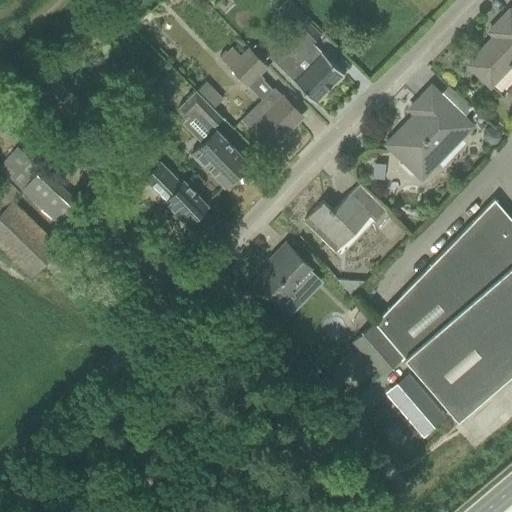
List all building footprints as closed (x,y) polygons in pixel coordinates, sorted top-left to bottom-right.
[(511,13),(508,10),(494,26),(499,30),(467,65),(491,87),(511,64),(511,13)] [(273,59),(272,60),(314,102),(342,73),(314,46),(313,47),(310,44),(320,35),(304,19),(294,29),(299,34),(273,60),(273,59)] [(247,86),(267,66),(248,46),(239,55),(228,66),(227,67),(247,86)] [(231,47),(220,58),(228,66),(239,55),(231,47)] [(47,74),(18,105),(30,116),(46,98),(57,108),(69,95),(47,74)] [(301,116),(287,102),(273,87),(261,100),(241,119),(268,148),(301,116)] [(472,128),(444,101),(430,87),(419,98),(426,106),(420,112),(419,110),(386,144),(422,179),(472,128)] [(221,117),(196,91),(195,90),(177,107),(187,117),(194,110),(211,127),(221,117)] [(499,138),(498,130),(491,126),(485,128),(482,134),(483,141),(489,145),(496,144),(499,138)] [(233,177),(248,163),(215,129),(190,154),(206,170),(207,168),(212,174),(211,175),(223,188),(227,184),(230,184),(233,181),(233,177)] [(21,145),(0,161),(18,184),(38,168),(21,145)] [(159,160),(158,161),(148,151),(133,167),(143,177),(141,179),(162,199),(160,201),(174,215),(178,212),(188,222),(205,205),(181,181),(180,181),(159,160)] [(76,202),(61,188),(39,168),(20,189),(56,223),(76,202)] [(385,210),(372,198),(358,184),(332,211),(322,201),(302,221),(334,252),(368,216),(374,221),(385,210)] [(511,221),(493,199),(373,322),(403,357),(402,358),(455,420),(498,384),(511,371),(511,221)] [(15,201),(0,215),(0,245),(16,262),(31,276),(48,258),(60,246),(15,201)] [(288,287),(309,266),(285,243),(275,253),(278,256),(254,280),(279,304),(292,291),(288,287)] [(362,282),(337,280),(349,294),(362,282)] [(380,376),(400,359),(371,324),(350,341),(380,376)] [(411,409),(405,414),(424,436),(445,418),(407,374),(392,387),(411,409)]
